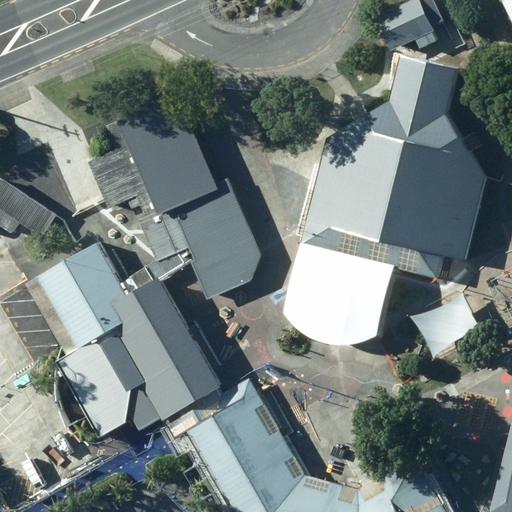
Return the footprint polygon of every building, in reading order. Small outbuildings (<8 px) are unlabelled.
[(434,33),(436,32),(421,0),(415,0),(378,17),(393,51),(417,40),(421,49),(438,42),(434,33)] [(511,0),(497,0),(511,30),(511,0)] [(482,172),(446,115),(458,66),(400,53),(390,99),(322,141),(298,245),(435,277),(441,254),(463,259),(482,172)] [(115,148),(86,161),(107,208),(125,199),(129,209),(139,204),(144,215),(136,219),(155,261),(121,280),(98,240),(26,283),(68,355),(56,362),(60,400),(75,425),(92,415),(104,436),(133,418),(140,430),(162,417),(174,438),(187,430),(235,511),(446,511),(414,455),(359,488),(304,473),(248,378),(228,389),(160,273),(188,261),(205,300),(250,280),(260,255),(226,178),(219,181),(179,92),(104,125),(115,148)] [(0,178),(0,222),(8,228),(15,217),(37,232),(52,209),(2,176),(0,178)] [(486,288),(423,316),(441,356),(504,328),(486,288)] [(511,511),(511,422),(489,511),(511,511)] [(121,491),(91,509),(92,511),(117,511),(129,505),(121,491)]
